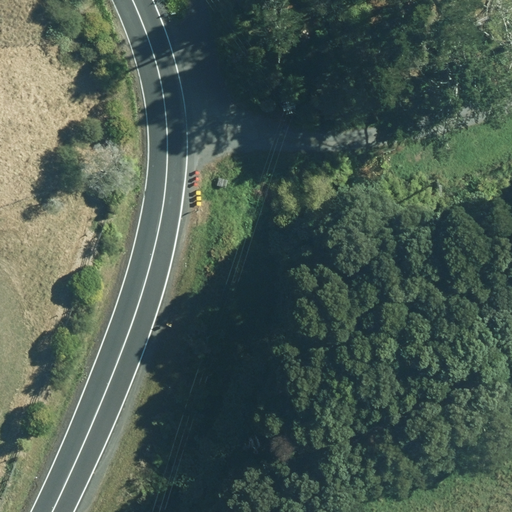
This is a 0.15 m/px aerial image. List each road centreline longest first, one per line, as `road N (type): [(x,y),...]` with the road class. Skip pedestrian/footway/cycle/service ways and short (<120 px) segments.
road 1 (unclassified): [(61,511),(168,224),(161,163)]
road 2 (unclassified): [(161,163),(320,152),(511,81)]
road 3 (unclassified): [(161,163),(151,76),(119,0)]
